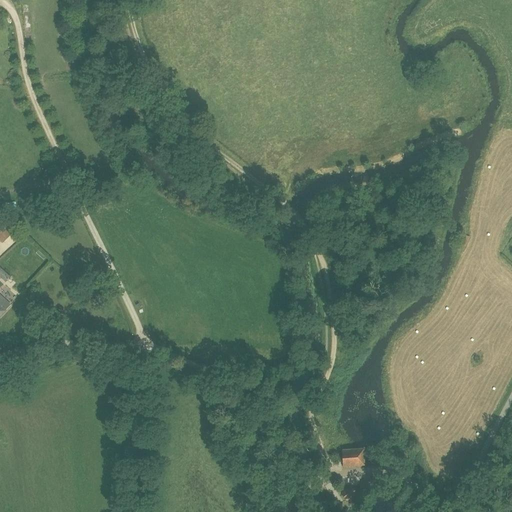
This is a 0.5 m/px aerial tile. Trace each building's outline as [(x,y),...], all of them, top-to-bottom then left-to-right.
[(0,240),(3,243),(11,235),(14,232),(0,218),(0,240)] [(0,277),(6,283),(11,277),(0,267),(0,277)] [(0,317),(11,305),(0,295),(0,317)] [(343,466),(365,465),(363,448),(354,449),(342,450),(342,454),(343,465),(343,466)] [(342,493),(347,500),(357,493),(352,486),(353,488),(343,494),(343,493),(342,493)]
